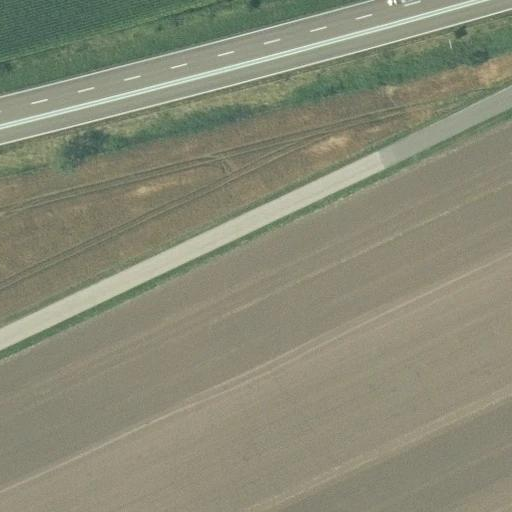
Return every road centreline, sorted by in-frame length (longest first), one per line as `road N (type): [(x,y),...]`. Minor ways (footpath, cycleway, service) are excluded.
road 1 (unclassified): [(0,338),(511,94)]
road 2 (trunk): [(0,133),(496,0)]
road 3 (trunk): [(408,0),(0,108)]
